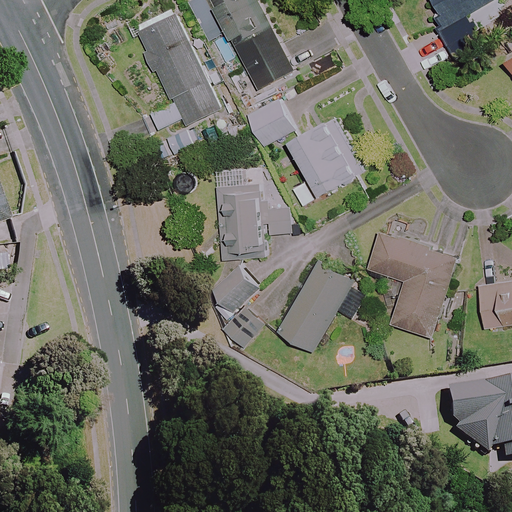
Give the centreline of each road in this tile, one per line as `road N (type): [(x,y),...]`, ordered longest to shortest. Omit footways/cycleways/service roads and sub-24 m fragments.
road 1 (tertiary): [(5,2),(74,162),(107,288),(135,511)]
road 2 (residential): [(477,172),(405,92),(349,0)]
